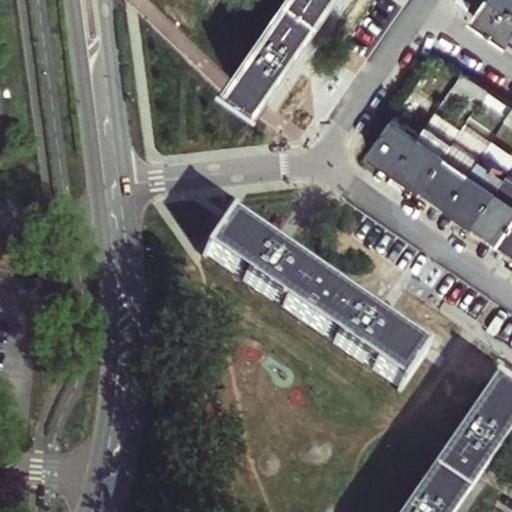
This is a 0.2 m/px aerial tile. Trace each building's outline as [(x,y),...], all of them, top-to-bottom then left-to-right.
[(293,0),(240,77),(273,99),(300,59),(339,0),(293,0)] [(511,34),(511,0),(489,0),(481,12),(481,13),(511,34)] [(402,163),(427,127),(403,110),(378,146),(402,163)] [(435,116),(427,127),(402,163),(429,181),(461,134),(435,116)] [(461,134),(429,181),(454,199),(488,150),(462,133),(461,134)] [(481,216),(511,170),(511,164),(489,149),(488,150),(454,199),(481,216)] [(511,170),(481,216),(507,235),(511,228),(511,170)] [(407,387),(430,354),(385,323),(282,253),(233,219),(211,253),(407,387)] [(461,511),(492,468),(511,438),(511,394),(500,386),(469,430),(411,511),(461,511)]
